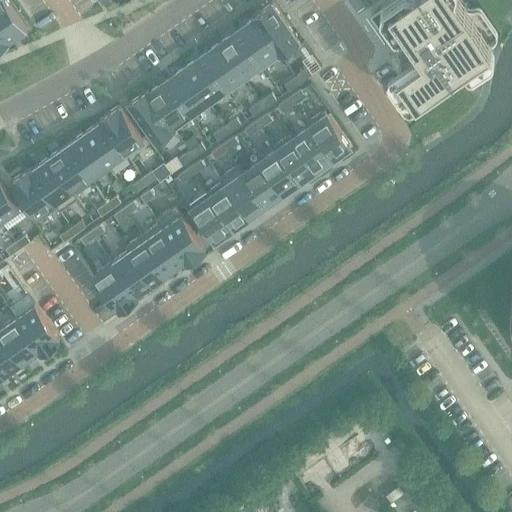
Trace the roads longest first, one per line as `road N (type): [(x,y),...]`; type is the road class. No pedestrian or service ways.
road 1 (residential): [(0,425),(395,149),(397,135),(356,75),(362,49),(328,0)]
road 2 (tertiary): [(511,178),(78,486),(27,511)]
road 3 (tertiary): [(70,511),(511,205)]
road 4 (residential): [(192,0),(0,117)]
road 5 (residential): [(511,458),(428,342)]
